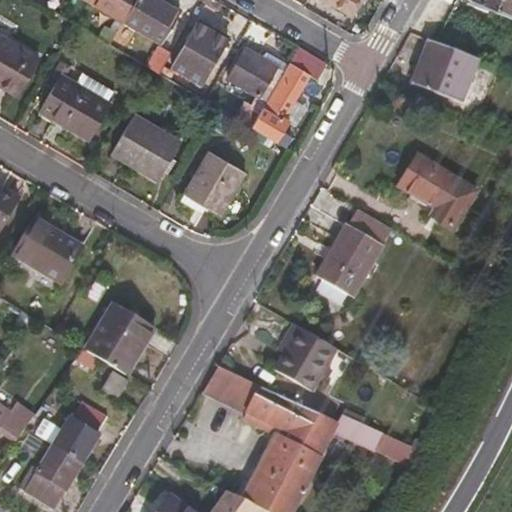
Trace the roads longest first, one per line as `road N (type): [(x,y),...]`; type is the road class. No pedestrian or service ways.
road 1 (residential): [(0,146),(236,282)]
road 2 (residential): [(236,282),(100,511)]
road 3 (residential): [(365,65),(236,282)]
road 4 (residential): [(252,0),(365,65)]
road 5 (primary): [(511,403),(453,511)]
